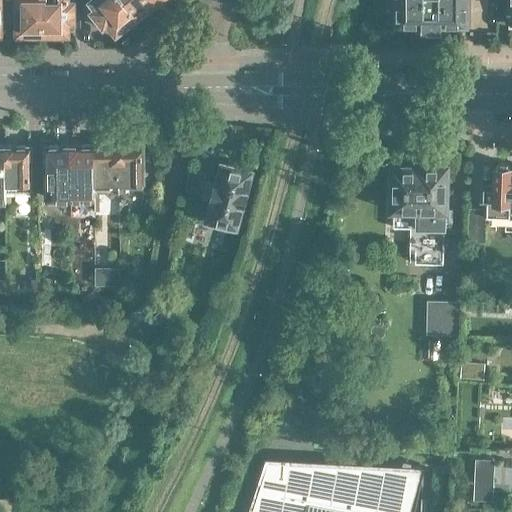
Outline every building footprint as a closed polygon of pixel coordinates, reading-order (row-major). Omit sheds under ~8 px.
[(43,33),(42,0),(16,0),(17,0),(17,33),(43,33)] [(68,0),(42,0),(43,33),(69,33),(69,19),(74,19),(74,0),(68,0)] [(134,18),(136,16),(123,0),(91,0),(96,6),(92,9),(104,25),(108,21),(116,32),(126,25),(129,25),(133,21),(134,18)] [(147,8),(155,2),(152,0),(123,0),(136,16),(139,14),(142,14),(146,11),(147,8)] [(398,0),(398,24),(402,24),(402,29),(419,29),(419,25),(445,25),(445,29),(462,29),(462,25),(465,25),(465,0),(398,0)] [(72,193),(71,143),(62,144),(62,145),(46,145),(46,183),(61,183),(61,193),(72,193)] [(95,193),(95,145),(79,145),(79,143),(71,143),(72,193),(95,193)] [(120,182),(119,143),(110,143),(110,145),(95,145),(95,193),(117,192),(117,182),(120,182)] [(127,143),(119,143),(120,182),(143,182),(143,144),(127,145),(127,143)] [(15,144),(6,144),(6,187),(6,189),(31,189),(30,146),(15,146),(15,144)] [(222,161),(220,171),(210,168),(194,164),(190,163),(185,188),(213,196),(206,222),(235,229),(242,203),(244,204),(248,190),(246,189),(251,169),(247,168),(248,164),(237,161),(236,165),(222,161)] [(446,165),(437,165),(434,165),(432,162),(422,162),(420,164),(418,164),(418,166),(394,166),(393,227),(409,227),(409,250),(444,250),(445,227),(451,227),(451,210),(445,210),(446,165)] [(511,166),(510,166),(507,163),(499,162),(496,165),(494,165),(494,183),(490,183),(489,208),(480,208),(480,219),(467,218),(466,240),(511,242),(511,166)] [(50,245),(40,245),(40,257),(50,257),(50,245)] [(119,262),(95,262),(95,280),(120,280),(119,262)] [(39,278),(23,279),(24,291),(39,290),(39,278)] [(466,306),(486,307),(487,298),(467,297),(466,306)] [(455,332),(456,305),(429,305),(428,332),(455,332)] [(266,457),(247,511),(421,511),(424,465),(266,457)] [(474,471),(472,499),(493,500),(494,472),(474,471)]
